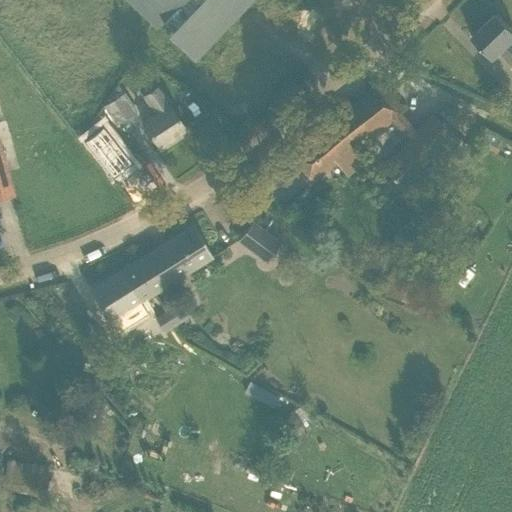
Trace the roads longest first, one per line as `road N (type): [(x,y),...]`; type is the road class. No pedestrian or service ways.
road 1 (unclassified): [(0,271),(65,253),(179,200),(253,150),(423,0)]
road 2 (track): [(363,57),(511,130)]
